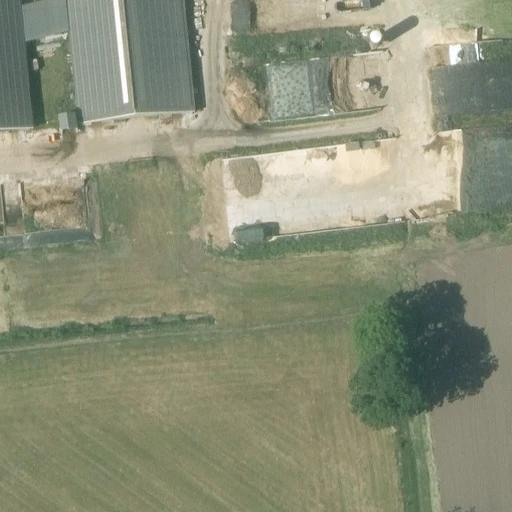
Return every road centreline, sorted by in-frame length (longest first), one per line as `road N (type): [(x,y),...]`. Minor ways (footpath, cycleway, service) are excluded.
road 1 (unknown): [(399,0),(411,116),(222,140)]
road 2 (unknown): [(222,140),(0,161)]
road 3 (unknown): [(206,0),(222,140)]
